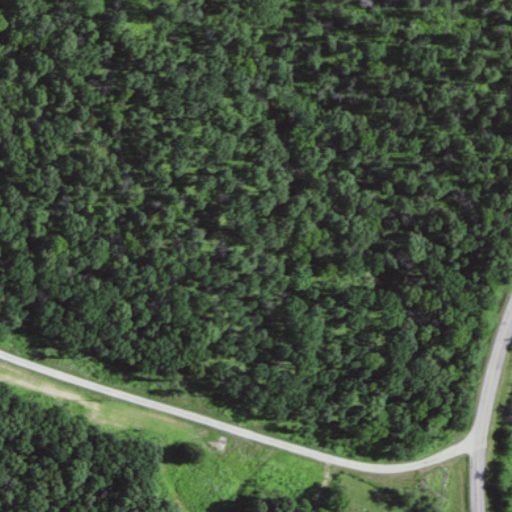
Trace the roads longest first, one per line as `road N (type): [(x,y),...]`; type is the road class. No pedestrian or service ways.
road 1 (residential): [(478,444),(425,469),(360,470),(0,357)]
road 2 (tertiary): [(477,511),(485,395),(511,309)]
